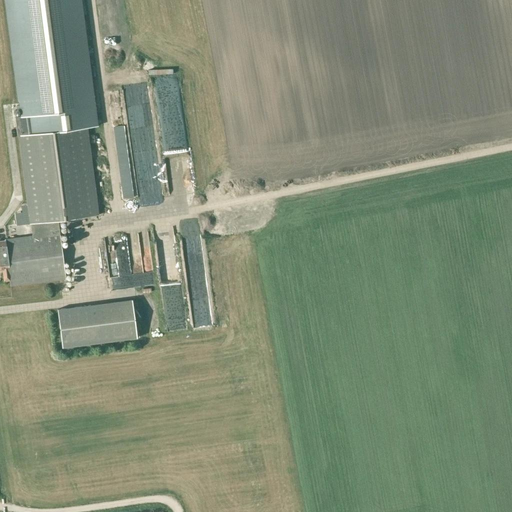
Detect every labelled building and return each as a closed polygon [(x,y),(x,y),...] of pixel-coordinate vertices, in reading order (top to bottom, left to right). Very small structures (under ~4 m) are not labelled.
[(95,126),(78,0),(5,0),(20,116),(14,117),(16,136),(17,136),(29,224),(30,224),(31,235),(3,239),(4,241),(0,241),(0,269),(2,270),(3,281),(9,280),(10,286),(64,279),(57,220),(97,215),(85,127),(95,126)] [(157,103),(159,114),(167,112),(168,119),(165,119),(167,128),(174,127),(170,100),(164,101),(164,102),(157,103)] [(127,165),(119,167),(124,191),(132,189),(127,165)] [(159,178),(144,178),(145,199),(157,199),(157,187),(159,187),(159,178)] [(130,273),(117,274),(113,236),(104,237),(108,279),(126,277),(126,284),(143,282),(142,269),(130,270),(130,273)] [(168,313),(181,311),(176,278),(163,280),(168,313)] [(62,347),(136,338),(132,300),(57,310),(62,347)]
